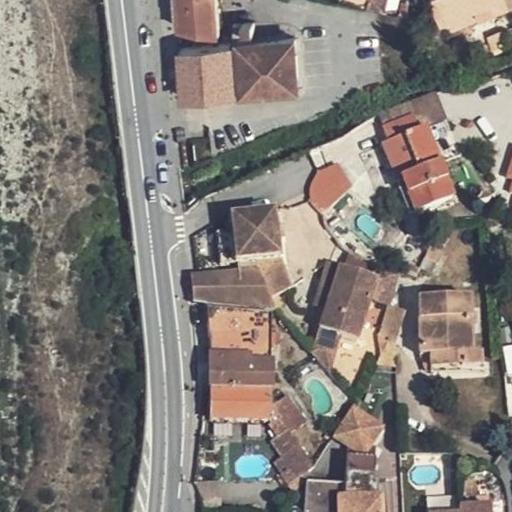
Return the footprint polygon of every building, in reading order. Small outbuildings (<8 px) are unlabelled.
[(155,0),(157,39),(200,45),(198,0),(155,0)] [(419,0),(383,0),(387,19),(411,8),(421,3),(419,0)] [(462,28),(488,17),(481,0),(419,0),(421,3),(411,8),(422,34),(458,18),(462,28)] [(511,0),(481,0),(488,17),(511,6),(511,0)] [(458,18),(422,34),(426,43),(462,28),(458,18)] [(160,108),(238,106),(237,76),(213,77),(212,56),(159,59),(160,108)] [(511,78),(498,84),(511,102),(511,100),(511,78)] [(368,128),(371,137),(413,120),(423,116),(421,109),(395,119),(368,128)] [(423,116),(413,120),(429,132),(423,116)] [(413,120),(371,137),(372,142),(399,131),(404,145),(412,143),(430,136),(429,132),(413,120)] [(239,128),(240,144),(240,154),(252,150),(251,127),(239,128)] [(399,131),(372,142),(377,157),(369,161),(382,196),(391,192),(397,207),(392,209),(400,229),(438,213),(412,143),(404,145),(399,131)] [(321,182),(300,191),(297,194),(295,198),(293,200),(292,205),(292,211),(293,216),(295,219),(302,227),(330,205),(321,182)] [(511,201),(506,200),(498,228),(499,230),(511,234),(511,201)] [(194,288),(168,290),(171,318),(179,320),(212,322),(224,323),(250,324),(253,323),(264,336),(272,327),(259,311),(254,316),(249,306),(274,302),(260,271),(257,244),(262,244),(260,226),(208,231),(209,246),(213,278),(216,278),(217,288),(194,288)] [(198,278),(213,278),(209,246),(196,248),(198,278)] [(408,265),(400,283),(400,284),(411,289),(415,280),(418,282),(422,272),(408,265)] [(511,318),(511,268),(511,269),(503,300),(511,303),(509,318),(511,318)] [(335,270),(334,272),(336,274),(338,275),(341,276),(348,278),(359,279),(340,274),(335,270)] [(336,274),(334,272),(329,285),(364,297),(358,316),(359,317),(374,282),(359,279),(348,278),(341,276),(338,275),(336,274)] [(380,275),(377,282),(384,285),(397,290),(400,284),(400,283),(380,275)] [(364,297),(329,285),(310,279),(303,299),(314,303),(295,359),(317,367),(322,352),(337,357),(352,315),(358,316),(364,297)] [(377,282),(374,282),(359,317),(372,321),(384,285),(377,282)] [(499,315),(509,318),(511,303),(503,300),(499,315)] [(449,313),(395,315),(397,374),(407,373),(407,388),(460,385),(459,364),(451,364),(449,313)] [(248,382),(249,329),(221,329),(214,328),(195,325),(183,324),(187,372),(196,372),(196,378),(248,382)] [(511,332),(495,335),(498,357),(511,354),(511,332)] [(489,340),(480,340),(480,357),(490,355),(489,340)] [(355,377),(374,381),(373,360),(367,357),(361,367),(355,377)] [(511,384),(511,358),(497,361),(502,386),(511,384)] [(295,359),(292,369),(309,390),(317,367),(295,359)] [(196,378),(189,378),(189,407),(248,408),(248,382),(196,378)] [(511,384),(502,386),(509,428),(511,427),(511,384)] [(248,408),(189,407),(188,436),(247,437),(247,427),(248,408)] [(264,415),(247,427),(256,440),(264,452),(280,440),(264,415)] [(341,491),(346,491),(346,464),(342,462),(353,443),(326,424),(306,455),(319,463),(340,477),(341,491)] [(259,496),(269,511),(272,511),(275,511),(274,511),(279,511),(281,497),(281,494),(287,485),(264,452),(256,440),(247,447),(255,459),(250,463),(267,490),(259,496)] [(281,497),(279,511),(353,511),(353,503),(347,502),(346,491),(341,491),(340,477),(319,463),(319,502),(281,497)]
